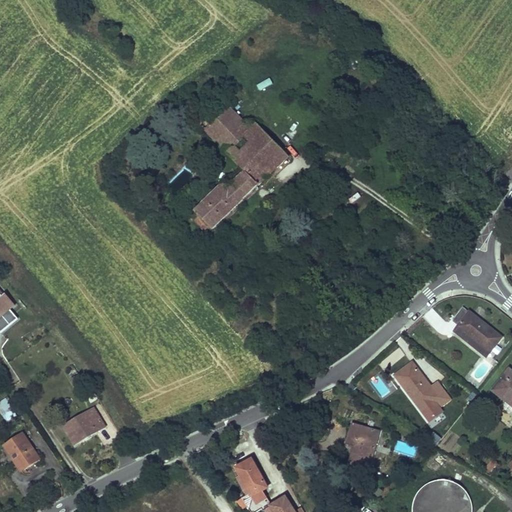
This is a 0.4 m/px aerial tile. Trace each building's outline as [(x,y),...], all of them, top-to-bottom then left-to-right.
[(206,131),(227,153),(252,130),(230,108),(212,126),(206,131)] [(197,122),(206,131),(212,126),(203,117),(197,122)] [(258,124),(252,130),(227,153),(245,172),(231,186),(226,181),(196,210),(213,229),(289,156),(258,124)] [(7,293),(5,294),(0,288),(0,330),(2,332),(19,318),(11,308),(16,304),(7,293)] [(502,337),(464,307),(453,320),(461,326),(457,332),(486,355),(491,349),(492,350),(502,337)] [(414,392),(425,408),(434,401),(439,408),(451,399),(438,383),(431,388),(413,363),(397,375),(410,394),(414,392)] [(511,405),(511,370),(510,369),(493,389),(511,405)] [(78,374),(71,378),(80,391),(86,387),(78,374)] [(96,395),(93,389),(86,394),(89,400),(96,395)] [(414,392),(410,394),(421,410),(425,408),(414,392)] [(2,415),(9,425),(19,419),(12,408),(2,415)] [(94,409),(64,427),(75,445),(98,431),(97,429),(104,425),(94,409)] [(379,432),(353,425),(348,444),(356,446),(354,453),(351,463),(370,469),(379,432)] [(23,434),(4,446),(14,461),(17,458),(24,470),(40,460),(23,434)] [(398,441),(395,450),(413,455),(416,446),(398,441)] [(346,451),(354,453),(356,446),(348,444),(346,451)] [(17,458),(14,461),(21,472),(24,470),(17,458)] [(498,463),(493,459),(487,467),(492,471),(498,463)] [(268,487),(253,460),(237,468),(256,502),(248,506),(251,511),(261,511),(265,510),(273,506),(264,490),(268,487)] [(244,498),(248,506),(256,502),(237,468),(234,470),(248,496),(244,498)] [(470,497),(468,494),(464,492),(465,490),(463,488),(460,485),(456,483),(452,481),(449,480),(446,480),(441,480),(435,481),(430,483),(425,486),(420,491),(417,496),(415,501),(414,506),(414,511),(413,511),(472,511),(473,508),(472,502),(470,497)] [(295,511),(283,491),(271,497),(279,511),(295,511)]
